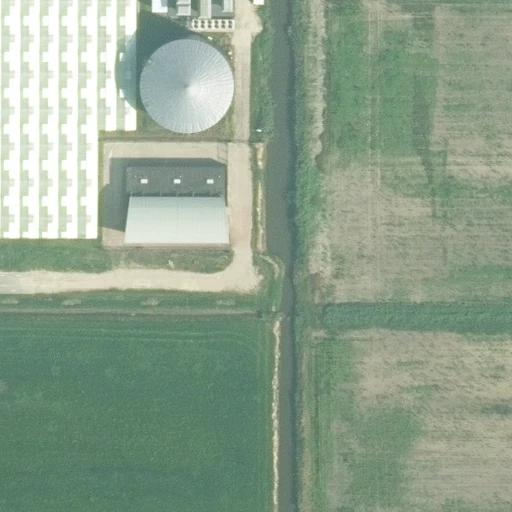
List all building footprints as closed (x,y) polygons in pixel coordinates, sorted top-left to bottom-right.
[(0,0),(0,235),(98,235),(98,127),(135,128),(136,0),(0,0)] [(152,0),(152,8),(167,8),(167,0),(152,0)] [(167,12),(233,13),(232,0),(167,0),(167,8),(167,12)] [(218,123),(228,112),(234,99),(236,84),(232,69),(223,55),(210,46),(195,42),(179,43),(164,49),(154,59),(146,72),(144,86),(146,101),(153,114),(163,125),(176,131),(191,133),(206,130),(218,123)] [(227,206),(227,166),(126,166),(126,205),(128,205),(125,234),(126,234),(126,232),(227,232),(227,234),(228,234),(224,206),(227,206)]
